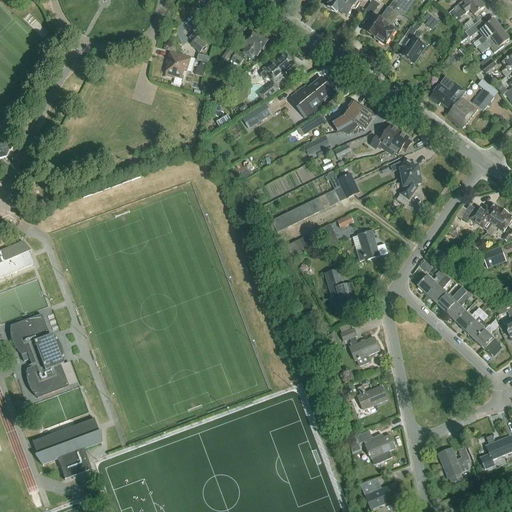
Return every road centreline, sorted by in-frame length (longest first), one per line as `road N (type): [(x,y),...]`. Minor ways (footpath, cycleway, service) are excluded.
road 1 (tertiary): [(484,163),(290,30),(229,0)]
road 2 (residential): [(498,401),(488,373),(395,286)]
road 3 (residential): [(413,440),(389,313),(395,286)]
road 4 (residential): [(395,286),(484,163)]
road 5 (residential): [(152,35),(133,47),(94,47),(63,23),(53,0)]
